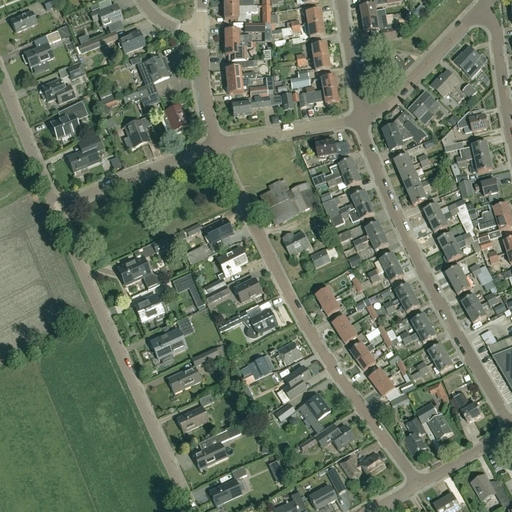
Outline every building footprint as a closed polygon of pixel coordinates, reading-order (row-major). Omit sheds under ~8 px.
[(46,11),(57,7),(54,0),(46,0),(42,2),(46,11)] [(376,12),(375,6),(361,8),(363,20),(386,17),(385,10),(376,12)] [(416,21),(426,10),(424,8),(422,6),(416,11),(413,15),(415,19),(416,21)] [(100,12),(90,15),(93,22),(100,20),(103,28),(122,21),(116,7),(112,8),(100,13),(100,12)] [(253,7),(251,7),(223,8),(224,20),(237,20),(237,23),(245,22),(245,14),(257,13),(257,7),(253,7)] [(307,26),(321,24),(319,11),(305,13),(307,26)] [(15,34),(37,25),(31,13),(10,22),(15,34)] [(386,17),(363,20),(365,33),(379,30),(379,32),(381,32),(383,41),(397,39),(394,25),(388,26),(386,17)] [(321,24),(307,26),(309,39),(324,36),(321,24)] [(244,33),(264,33),(264,25),(244,25),(244,33)] [(291,29),(291,28),(281,30),(281,31),(271,33),(272,39),(282,37),(282,38),(292,36),(292,34),(300,33),(299,27),(291,29)] [(117,40),(123,56),(145,47),(138,31),(117,40)] [(225,43),(251,43),(250,37),(247,37),(240,37),(240,32),(238,32),(238,31),(224,31),(225,43)] [(49,45),(60,40),(57,32),(46,37),(49,45)] [(117,40),(115,33),(78,48),(81,55),(117,40)] [(252,47),(266,48),(267,34),(253,34),(252,47)] [(251,49),(251,43),(225,43),(225,48),(223,48),(223,55),(225,55),(225,56),(230,56),(230,63),(239,62),(247,62),(246,49),(251,49)] [(312,60),(327,57),(325,44),(310,47),(312,60)] [(36,76),(49,70),(46,62),(52,59),(46,46),(24,55),(24,56),(22,58),(25,66),(28,65),(30,69),(32,68),(36,76)] [(480,59),(470,49),(462,58),(461,57),(455,64),(465,74),(470,69),(471,70),(476,65),(475,64),(479,67),(486,61),(482,57),(480,59)] [(164,58),(161,59),(160,57),(141,65),(149,85),(169,78),(166,72),(168,72),(166,68),(167,67),(164,58)] [(327,57),(312,60),(315,73),(330,70),(327,57)] [(227,82),(248,80),(255,80),(254,73),(240,74),(239,70),(247,69),(247,62),(239,62),(230,63),(231,69),(226,70),(227,82)] [(72,82),(86,76),(81,63),(79,64),(78,64),(66,69),(69,77),(72,82)] [(459,83),(448,73),(444,78),(443,76),(432,87),(443,98),(448,94),(459,105),(464,99),(453,89),(459,83)] [(309,86),(308,77),(298,79),(290,81),(291,89),(309,86)] [(322,93),(337,90),(335,77),(320,80),(322,93)] [(248,80),(227,82),(228,95),(242,94),(242,93),(248,92),(247,86),(249,86),(248,80)] [(59,84),(58,81),(41,88),(42,91),(39,92),(43,102),(46,100),(47,103),(55,100),(57,106),(73,99),(69,87),(64,89),(62,83),(59,84)] [(474,91),(469,85),(462,92),(470,100),(477,93),(476,93),(478,91),(476,89),(474,91)] [(139,100),(157,94),(153,86),(136,93),(139,100)] [(250,99),(267,97),(266,87),(249,89),(250,99)] [(306,95),(314,94),(313,87),(305,88),(306,95)] [(322,93),(314,94),(315,99),(307,101),(308,106),(324,103),(324,105),(339,103),(337,90),(322,93)] [(140,101),(139,100),(136,93),(122,99),(124,104),(126,104),(127,106),(140,101)] [(139,100),(140,101),(142,107),(159,100),(157,94),(139,100)] [(306,95),(297,96),(299,109),(309,108),(308,106),(307,101),(315,99),(314,94),(306,95)] [(431,115),(438,107),(435,104),(436,104),(426,94),(409,111),(419,121),(428,112),(431,115)] [(282,112),(292,111),(290,96),(280,97),(282,112)] [(270,107),(269,97),(254,99),(254,102),(248,102),(247,102),(231,104),(233,118),(249,116),(249,110),(262,108),(270,107)] [(82,103),(57,115),(60,121),(51,125),(51,126),(50,128),(52,134),(54,134),(57,140),(69,135),(70,137),(80,133),(76,122),(87,117),(82,103)] [(180,132),(181,131),(180,129),(188,126),(179,105),(160,113),(164,122),(162,123),(167,135),(174,132),(174,133),(176,134),(180,132)] [(407,135),(417,125),(404,112),(400,118),(407,125),(406,126),(397,130),(395,127),(382,132),(387,143),(407,135)] [(485,118),(471,121),(470,114),(468,114),(461,121),(462,123),(461,123),(462,125),(459,125),(460,129),(463,128),(463,129),(471,127),(472,134),(488,131),(485,118)] [(128,139),(124,141),(127,149),(130,148),(131,149),(134,148),(148,142),(144,133),(143,130),(150,127),(147,119),(139,122),(124,128),(128,139)] [(421,142),(425,137),(420,132),(419,133),(418,131),(421,128),(417,125),(407,135),(387,143),(387,144),(386,145),(386,146),(387,150),(389,151),(390,150),(391,153),(404,148),(402,143),(412,138),(413,139),(418,144),(421,142)] [(443,147),(444,147),(456,144),(453,129),(441,142),(443,147)] [(99,144),(96,137),(82,143),(85,151),(67,158),(73,174),(99,163),(95,153),(102,150),(101,148),(104,146),(103,142),(99,144)] [(436,146),(433,140),(423,144),(426,150),(436,146)] [(335,147),(335,143),(316,146),(318,159),(332,157),(333,162),(347,157),(342,146),(335,147)] [(490,157),(487,144),(472,147),(472,148),(464,150),(462,143),(456,144),(444,147),(445,154),(460,151),(461,157),(456,158),(457,164),(467,162),(475,160),(490,157)] [(420,164),(428,161),(426,155),(418,158),(420,164)] [(399,173),(413,167),(408,156),(394,162),(399,173)] [(493,171),(490,157),(475,160),(478,174),(493,171)] [(343,178),(357,172),(353,160),(339,166),(341,171),(332,174),(332,175),(325,178),(327,184),(335,181),(335,180),(343,177),(343,178)] [(428,161),(420,164),(422,169),(430,166),(428,161)] [(467,162),(457,164),(450,166),(455,177),(457,183),(469,181),(467,174),(460,176),(459,170),(468,168),(467,162)] [(404,184),(418,179),(413,167),(399,173),(404,184)] [(357,172),(343,178),(348,189),(362,184),(357,172)] [(324,176),(312,181),(315,189),(327,184),(325,178),(324,176)] [(453,176),(447,179),(449,184),(455,181),(453,176)] [(409,196),(422,190),(418,179),(404,184),(409,196)] [(430,187),(437,184),(435,179),(428,182),(430,187)] [(290,192),(284,180),(281,182),(280,181),(268,187),(271,192),(260,198),(275,228),(298,217),(298,216),(319,205),(307,183),(290,192)] [(335,181),(327,184),(329,189),(337,186),(335,181)] [(470,181),(459,184),(463,200),(474,198),(470,181)] [(485,198),(488,197),(490,204),(499,202),(497,195),(499,194),(495,181),(474,187),(476,193),(483,191),(485,198)] [(437,184),(430,187),(432,192),(439,189),(437,184)] [(447,194),(456,190),(454,184),(444,188),(447,194)] [(422,190),(409,196),(413,207),(427,201),(422,190)] [(323,205),(330,221),(370,204),(365,192),(351,198),(354,204),(347,207),(347,208),(339,211),(337,206),(341,204),(338,199),(323,205)] [(323,203),(332,199),(330,193),(320,196),(323,203)] [(334,230),(345,225),(343,221),(351,218),(359,215),(361,222),(375,216),(370,204),(330,221),(334,230)] [(429,222),(442,216),(437,205),(423,211),(429,222)] [(459,213),(457,214),(462,224),(470,220),(465,205),(457,209),(459,213)] [(478,225),(511,216),(508,205),(493,209),(494,210),(489,211),(490,213),(482,215),(482,219),(477,221),(478,225)] [(470,210),(473,217),(479,215),(476,207),(470,210)] [(457,209),(449,213),(451,217),(457,214),(459,213),(457,209)] [(442,216),(429,222),(434,234),(448,227),(442,216)] [(511,219),(511,216),(478,225),(480,233),(498,227),(499,232),(500,232),(511,229),(511,219)] [(212,252),(223,247),(220,241),(232,235),(224,220),(204,230),(211,244),(209,245),(212,252)] [(470,220),(462,224),(467,234),(469,233),(472,238),(476,236),(470,220)] [(370,241),(384,235),(379,223),(365,230),(368,236),(353,243),(355,248),(363,245),(370,241)] [(190,241),(205,232),(201,225),(186,234),(190,241)] [(310,248),(302,232),(294,237),(293,234),(289,236),(283,239),(284,242),(283,242),(291,258),(310,248)] [(340,245),(353,239),(349,232),(336,238),(340,245)] [(501,237),(500,232),(499,232),(488,235),(488,234),(477,237),(479,243),(479,245),(490,241),(501,237)] [(464,242),(472,238),(469,233),(467,234),(461,237),(464,242)] [(384,235),(370,241),(376,253),(390,246),(384,235)] [(443,253),(457,246),(451,235),(438,241),(443,253)] [(479,243),(477,237),(476,236),(472,238),(464,242),(457,246),(443,253),(446,257),(444,258),(444,259),(446,264),(447,264),(449,263),(449,264),(462,257),(459,251),(474,243),(475,245),(478,244),(479,243)] [(149,275),(143,260),(166,250),(164,246),(169,243),(166,238),(133,253),(137,260),(128,264),(129,266),(118,271),(125,287),(143,278),(144,280),(143,280),(147,289),(148,289),(148,290),(157,287),(156,285),(158,284),(154,275),(152,276),(151,274),(149,275)] [(507,254),(511,252),(511,239),(503,243),(507,254)] [(487,250),(492,248),(490,241),(479,245),(482,251),(487,250)] [(363,245),(355,248),(358,253),(365,249),(363,245)] [(338,257),(333,247),(325,251),(325,250),(310,257),(316,269),(331,262),(330,260),(338,257)] [(192,266),(207,259),(203,252),(200,253),(199,251),(187,257),(192,266)] [(204,289),(200,291),(203,298),(225,287),(225,286),(222,280),(226,278),(226,279),(240,272),(237,267),(245,263),(240,251),(218,261),(224,273),(217,277),(219,281),(204,289)] [(351,260),(355,268),(371,260),(367,252),(351,260)] [(386,272),(399,266),(393,254),(380,261),(386,272)] [(497,258),(489,260),(491,266),(499,263),(497,258)] [(472,274),(480,270),(477,265),(469,269),(472,274)] [(399,266),(386,272),(391,284),(404,277),(399,266)] [(451,285),(465,278),(459,267),(446,274),(451,285)] [(480,270),(472,274),(475,279),(482,275),(480,270)] [(511,270),(503,274),(505,280),(511,277),(511,270)] [(370,280),(378,276),(375,271),(368,275),(370,280)] [(178,294),(195,286),(190,274),(172,282),(178,294)] [(378,276),(370,280),(373,285),(380,281),(378,276)] [(465,278),(451,285),(457,296),(471,289),(465,278)] [(357,279),(352,282),(355,288),(360,285),(357,279)] [(241,305),(261,295),(254,280),(234,290),(241,305)] [(360,285),(355,288),(358,294),(363,291),(360,285)] [(401,303),(415,296),(409,285),(395,292),(401,303)] [(225,287),(203,298),(207,306),(210,311),(215,309),(212,303),(229,295),(225,287)] [(322,307),(334,300),(328,289),(316,297),(322,307)] [(392,294),(389,289),(381,294),(383,299),(392,294)] [(487,303),(495,299),(492,294),(485,298),(487,303)] [(163,319),(162,316),(164,315),(155,296),(142,302),(143,305),(134,309),(138,317),(137,318),(140,324),(141,323),(142,325),(155,319),(156,322),(163,319)] [(415,296),(401,303),(407,314),(421,307),(415,296)] [(467,314),(480,307),(474,296),(461,303),(467,314)] [(375,312),(372,306),(371,306),(367,299),(354,307),(357,312),(366,307),(367,309),(366,309),(370,315),(375,312)] [(495,299),(487,303),(490,308),(498,304),(495,299)] [(334,300),(322,307),(328,317),(341,310),(334,300)] [(377,316),(393,307),(391,302),(383,306),(384,307),(375,312),(377,316)] [(497,316),(506,311),(503,304),(494,310),(497,316)] [(378,318),(378,319),(380,321),(386,318),(385,317),(388,316),(389,316),(396,312),(393,307),(377,316),(378,318)] [(480,307),(467,314),(473,325),(486,318),(480,307)] [(245,313),(217,328),(220,334),(242,323),(248,329),(247,330),(246,332),(246,334),(247,336),(247,337),(248,339),(251,340),(252,340),(253,340),(255,340),(261,337),(263,334),(263,332),(277,326),(269,311),(255,318),(253,316),(249,320),(245,313)] [(378,318),(377,316),(375,312),(370,315),(373,321),(378,319),(378,318)] [(354,314),(349,317),(353,326),(358,323),(354,314)] [(418,333),(431,326),(425,315),(411,322),(418,333)] [(339,335),(351,327),(345,317),(332,324),(339,335)] [(183,337),(190,335),(187,323),(180,325),(183,337)] [(413,343),(421,339),(424,344),(437,337),(431,326),(418,333),(418,334),(410,338),(413,343)] [(169,333),(166,327),(162,329),(165,336),(150,343),(159,362),(186,349),(177,330),(169,333)] [(351,327),(339,335),(345,345),(358,338),(351,327)] [(386,334),(385,331),(383,327),(378,330),(382,336),(381,337),(384,342),(390,340),(386,334)] [(402,341),(410,338),(407,333),(400,337),(396,339),(392,330),(386,334),(390,340),(393,346),(402,341)] [(481,336),(489,350),(498,345),(497,343),(490,331),(481,336)] [(511,337),(497,343),(498,345),(489,350),(489,351),(492,358),(511,391),(511,337)] [(410,338),(402,341),(405,347),(413,343),(410,338)] [(388,349),(393,346),(390,340),(384,342),(388,349)] [(285,367),(302,358),(293,343),(277,352),(285,367)] [(357,362),(369,354),(375,350),(372,345),(366,349),(362,344),(350,352),(357,362)] [(434,364),(448,357),(441,345),(428,353),(434,364)] [(218,357),(224,354),(221,347),(215,350),(215,349),(205,354),(205,355),(191,361),(194,368),(195,369),(202,365),(203,368),(209,365),(208,362),(219,358),(218,357)] [(369,354),(357,362),(364,372),(376,364),(369,354)] [(396,355),(387,361),(391,367),(396,364),(400,361),(396,355)] [(448,357),(434,364),(441,375),(454,368),(448,357)] [(254,380),(267,373),(268,373),(266,368),(268,367),(263,358),(257,361),(258,361),(247,366),(254,380)] [(397,365),(400,371),(405,368),(402,362),(397,365)] [(419,372),(427,368),(424,363),(417,367),(419,372)] [(195,369),(194,368),(167,380),(174,395),(201,382),(195,369)] [(311,379),(303,368),(284,380),(289,387),(282,391),(288,399),(283,402),(285,405),(290,402),(306,391),(303,385),(311,379)] [(405,368),(400,371),(403,377),(408,375),(405,368)] [(427,368),(419,372),(422,377),(430,373),(427,368)] [(289,370),(281,374),(283,378),(291,374),(289,370)] [(376,389),(388,380),(381,370),(369,379),(376,389)] [(388,380),(376,389),(384,399),(395,390),(388,380)] [(403,395),(406,394),(415,390),(411,382),(400,387),(403,395)] [(428,389),(431,396),(436,394),(439,401),(447,398),(441,383),(428,389)] [(251,408),(256,406),(248,388),(243,390),(251,408)] [(406,394),(403,395),(390,403),(393,410),(409,402),(406,394)] [(470,408),(463,394),(450,401),(458,415),(462,413),(468,424),(483,416),(476,404),(470,408)] [(330,412),(318,395),(305,405),(298,410),(305,420),(312,414),(317,422),(330,412)] [(202,408),(214,403),(210,396),(199,401),(202,408)] [(295,413),(289,405),(275,416),(281,423),(295,413)] [(437,415),(431,405),(416,414),(422,424),(428,421),(439,441),(451,433),(441,416),(440,413),(437,415)] [(201,413),(200,409),(176,420),(183,435),(209,423),(204,412),(201,413)] [(412,456),(426,448),(420,437),(426,434),(417,419),(406,425),(412,436),(404,441),(412,456)] [(319,424),(312,429),(317,435),(324,430),(319,424)] [(325,431),(299,447),(301,449),(303,453),(318,444),(321,450),(332,442),(338,451),(355,440),(346,427),(337,432),(333,425),(325,431)] [(207,467),(227,458),(220,444),(240,435),(237,428),(215,438),(218,445),(193,456),(198,469),(206,466),(207,467)] [(385,468),(376,454),(356,467),(350,458),(339,464),(350,481),(361,474),(358,471),(362,469),(368,479),(385,468)] [(282,459),(271,464),(280,485),(291,480),(282,459)] [(235,481),(246,476),(243,469),(231,474),(235,481)] [(494,491),(485,476),(471,484),(482,503),(496,495),(505,511),(511,506),(501,487),(494,491)] [(234,487),(232,482),(209,492),(215,506),(222,502),(223,504),(241,496),(237,485),(234,487)] [(316,511),(337,500),(329,487),(309,498),(316,511)] [(293,503),(273,511),(296,511),(295,509),(303,505),(298,494),(290,498),(293,503)] [(436,511),(457,511),(460,510),(451,496),(433,506),(436,511)]
